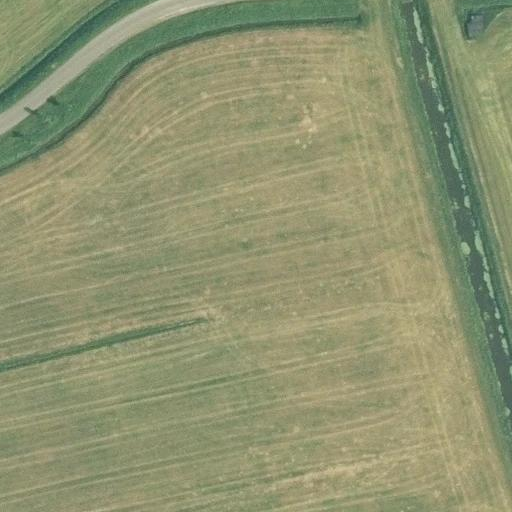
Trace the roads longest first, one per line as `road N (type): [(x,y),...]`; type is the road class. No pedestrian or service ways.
road 1 (track): [(511,465),(380,0)]
road 2 (unclassified): [(0,122),(127,21),(187,0)]
